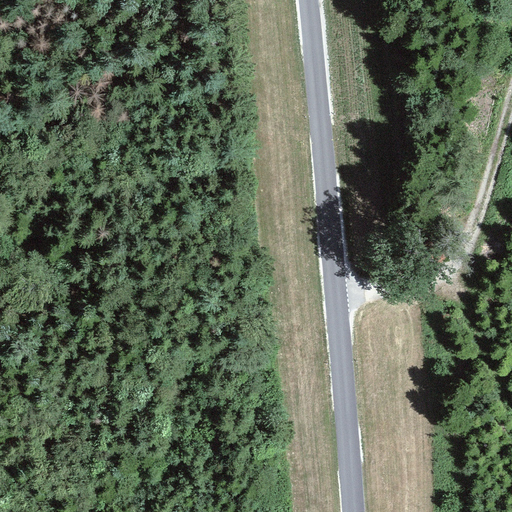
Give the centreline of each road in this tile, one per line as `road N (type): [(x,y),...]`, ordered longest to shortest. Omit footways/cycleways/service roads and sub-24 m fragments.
road 1 (tertiary): [(308,0),(353,511)]
road 2 (track): [(335,296),(446,273),(472,233),(511,101)]
